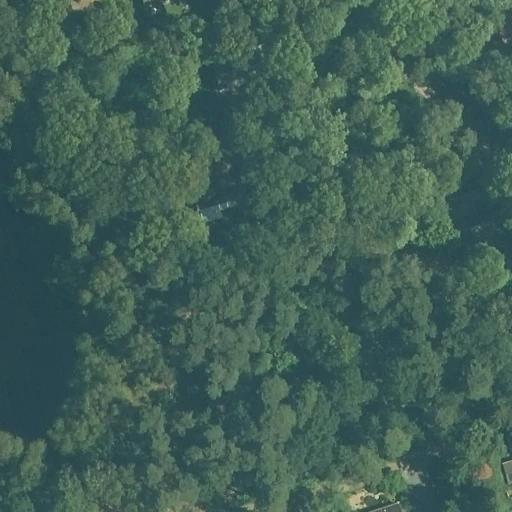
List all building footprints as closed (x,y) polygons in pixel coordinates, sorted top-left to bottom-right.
[(511,13),(493,24),(504,46),(511,41),(511,13)] [(222,62),(222,63),(214,66),(221,91),(265,78),(258,54),(265,52),(261,40),(242,45),(245,57),(230,61),(229,60),(222,62)] [(243,170),(239,158),(236,147),(215,153),(221,175),(208,179),(208,178),(199,180),(200,181),(191,184),(198,209),(243,197),(236,172),(243,170)] [(388,358),(373,341),(372,339),(371,337),(371,336),(369,335),(368,334),(367,333),(365,332),(363,332),(361,332),(359,332),(357,333),(356,334),(354,335),(353,337),(352,338),(352,339),(351,341),(351,342),(351,344),(352,345),(352,347),(352,348),(354,350),(356,351),(357,352),(359,353),(362,354),(370,363),(361,371),(373,384),(391,368),(384,361),(388,358)] [(511,463),(502,466),(507,485),(511,483),(511,463)]
